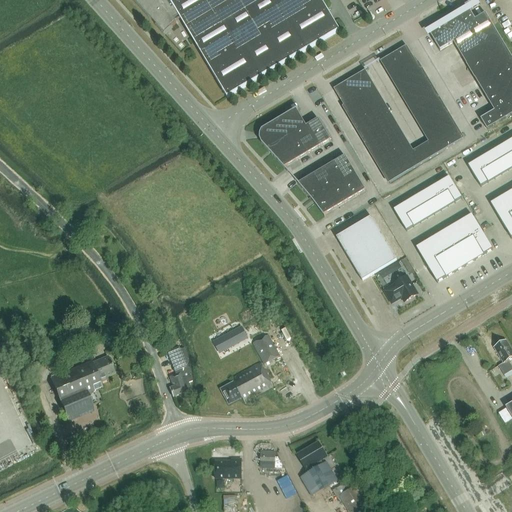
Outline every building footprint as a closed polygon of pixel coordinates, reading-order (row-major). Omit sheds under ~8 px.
[(133,0),(165,35),(177,25),(174,21),(180,18),(201,54),(227,99),(340,32),(321,0),(133,0)] [(465,0),(470,8),(480,3),(478,0),(465,0)] [(481,120),(487,130),(511,115),(511,58),(486,14),(475,20),(469,10),(461,15),(460,16),(457,18),(456,17),(442,26),(442,27),(439,28),(438,29),(430,34),(440,51),(454,43),(467,65),(466,65),(475,80),(475,79),(494,112),(481,120)] [(365,71),(334,90),(344,107),(342,108),(344,107),(390,184),(462,140),(461,137),(417,64),(418,63),(418,62),(417,63),(407,47),(380,62),(381,63),(382,62),(431,143),(413,154),(364,73),(366,72),(365,71)] [(262,131),(265,133),(265,142),(262,143),(261,144),(285,170),(285,169),(285,168),(331,141),(318,120),(306,127),(297,111),(298,110),(298,109),(262,130),(262,131)] [(511,145),(510,142),(503,146),(509,157),(511,155),(511,145)] [(503,146),(496,150),(502,161),(509,157),(503,146)] [(496,150),(489,154),(495,165),(502,161),(496,150)] [(489,154),(482,159),(489,169),(495,165),(489,154)] [(298,184),(311,200),(325,218),(325,217),(324,216),(365,191),(345,157),(299,184),(298,184)] [(511,161),(509,157),(502,161),(509,172),(511,169),(511,161)] [(482,159),(475,163),(482,173),(489,169),(482,159)] [(502,161),(495,165),(502,176),(509,172),(502,161)] [(475,163),(468,167),(475,177),(482,173),(475,163)] [(495,165),(489,169),(495,180),(502,176),(495,165)] [(489,169),(482,173),(488,184),(495,180),(489,169)] [(482,173),(475,177),(481,188),(488,184),(482,173)] [(450,178),(443,182),(449,193),(456,189),(450,178)] [(443,182),(436,186),(442,197),(449,193),(443,182)] [(436,186),(429,190),(435,201),(442,197),(436,186)] [(456,189),(449,193),(455,203),(462,199),(456,189)] [(429,190),(422,195),(428,205),(435,201),(429,190)] [(449,193),(442,197),(448,208),(455,203),(449,193)] [(511,197),(510,193),(500,199),(511,217),(511,215),(511,197)] [(422,195),(415,199),(421,209),(428,205),(422,195)] [(442,197),(435,201),(442,212),(448,208),(442,197)] [(415,199),(408,203),(414,214),(421,209),(415,199)] [(500,199),(491,205),(501,222),(511,217),(500,199)] [(435,201),(428,205),(435,216),(442,212),(435,201)] [(408,203),(401,207),(407,218),(414,214),(408,203)] [(428,205),(421,209),(428,220),(435,216),(428,205)] [(401,207),(394,211),(400,222),(407,218),(401,207)] [(421,209),(414,214),(421,224),(428,220),(421,209)] [(414,214),(407,218),(414,228),(421,224),(414,214)] [(472,216),(463,221),(474,239),(483,233),(472,216)] [(511,218),(511,217),(501,222),(511,240),(511,239),(511,218)] [(371,218),(337,238),(362,282),(397,261),(371,218)] [(407,218),(400,222),(407,232),(414,228),(407,218)] [(463,221),(455,226),(465,244),(474,239),(463,221)] [(455,226),(444,232),(455,250),(465,244),(455,226)] [(444,232),(434,238),(444,256),(455,250),(444,232)] [(483,233),(474,239),(484,256),(493,251),(483,233)] [(434,238),(425,244),(436,261),(444,256),(434,238)] [(474,239),(465,244),(476,261),(484,256),(474,239)] [(425,244),(417,249),(427,266),(436,261),(425,244)] [(465,244),(455,250),(465,267),(476,261),(465,244)] [(455,250),(444,256),(455,274),(465,267),(455,250)] [(444,256),(436,261),(446,279),(455,274),(444,256)] [(436,261),(427,266),(437,284),(446,279),(436,261)] [(385,271),(380,274),(384,280),(388,277),(385,271)] [(395,286),(385,292),(392,304),(402,298),(405,303),(417,295),(407,278),(394,285),(395,286)] [(249,344),(243,334),(217,348),(222,359),(249,344)] [(253,344),(264,365),(280,357),(269,336),(253,344)] [(511,350),(506,341),(493,348),(503,364),(499,367),(504,376),(511,371),(511,367),(508,362),(511,359),(511,350)] [(184,395),(192,392),(192,386),(191,381),(188,364),(186,353),(184,350),(179,352),(178,349),(167,353),(175,375),(169,377),(173,387),(169,388),(173,398),(183,394),(184,395)] [(115,374),(108,357),(92,364),(91,362),(50,379),(69,423),(70,423),(68,419),(85,412),(84,410),(92,406),(87,395),(103,388),(101,383),(107,381),(106,378),(115,374)] [(242,398),(245,403),(274,388),(261,363),(236,377),(237,378),(232,380),(234,383),(221,390),(229,405),(242,398)] [(318,444),(298,456),(306,470),(326,458),(318,444)] [(276,458),(276,452),(261,451),(261,454),(258,454),(258,460),(261,460),(260,463),(282,464),(278,458),(276,458)] [(232,460),(232,463),(215,463),(215,480),(241,480),(241,460),(232,460)] [(326,464),(302,478),(313,497),(327,488),(337,482),(326,464)] [(352,479),(350,475),(337,482),(330,487),(337,499),(339,497),(349,511),(371,511),(358,488),(357,487),(358,486),(353,478),(352,479)]
